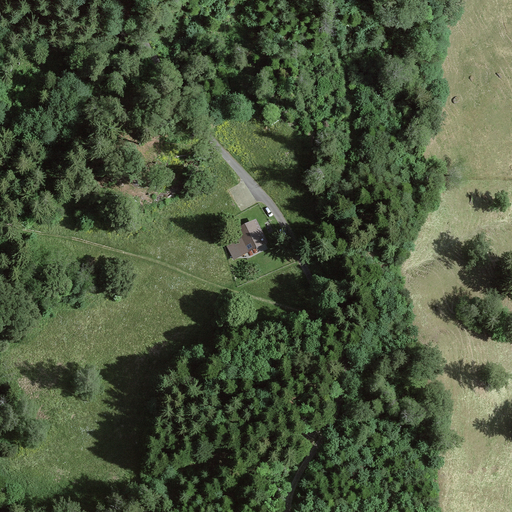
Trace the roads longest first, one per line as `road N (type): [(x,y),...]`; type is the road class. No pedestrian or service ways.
road 1 (unclassified): [(114,0),(193,116),(283,220),(328,315)]
road 2 (track): [(287,228),(333,188),(346,162),(352,131),(333,0)]
road 3 (track): [(288,511),(301,467),(343,390),(328,315)]
